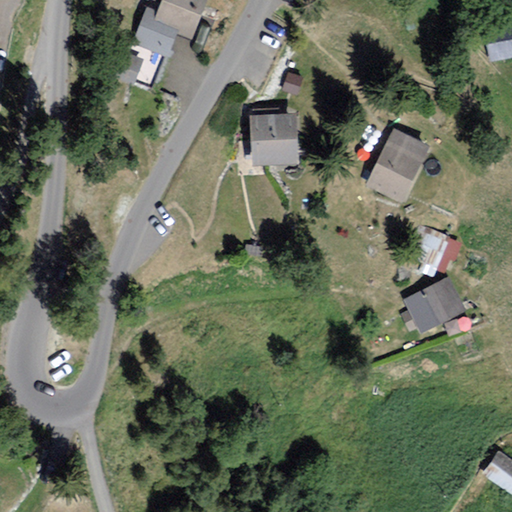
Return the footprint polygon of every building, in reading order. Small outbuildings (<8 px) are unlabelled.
[(152,0),(146,16),(139,12),(125,46),(155,58),(165,34),(180,40),(196,0),(152,0)] [(507,26),(475,30),(479,62),(511,58),(507,26)] [(134,61),(118,55),(109,81),(125,86),(134,61)] [(279,116),(239,120),(244,171),(284,167),(279,116)] [(414,148),(380,132),(354,191),(388,206),(414,148)] [(451,270),(460,237),(426,229),(418,261),(451,270)] [(436,279),(392,299),(406,331),(451,312),(436,279)] [(511,484),(511,469),(488,453),(472,477),(503,498),(511,484)]
